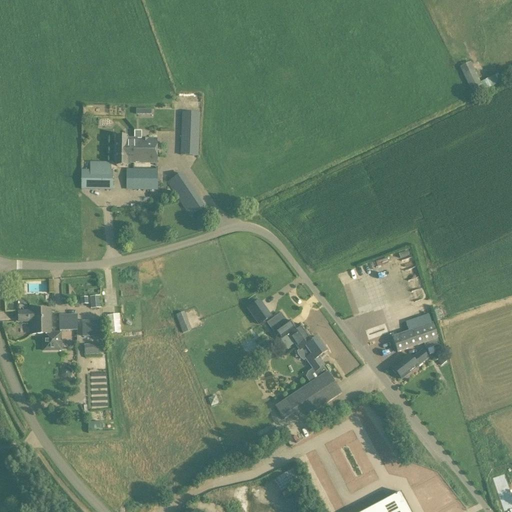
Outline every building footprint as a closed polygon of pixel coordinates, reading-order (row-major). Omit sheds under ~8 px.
[(474,70),(463,75),(472,95),(483,89),(480,83),(474,70)] [(181,113),(180,156),(198,156),(199,113),(181,113)] [(126,163),(156,164),(157,140),(127,139),(127,137),(117,137),(116,167),(126,167),(126,163)] [(112,191),(113,170),(112,170),(112,171),(81,171),(81,190),(112,191)] [(157,171),(126,170),(126,191),(157,191),(157,171)] [(166,183),(190,218),(205,208),(182,174),(166,183)] [(29,291),(47,291),(48,282),(30,282),(29,291)] [(99,296),(90,297),(91,309),(100,308),(99,296)] [(270,317),(259,301),(247,309),(259,325),(270,317)] [(31,335),(43,334),(44,351),(61,351),(61,334),(51,334),(50,311),(30,311),(30,312),(18,313),(19,322),(31,322),(31,335)] [(191,330),(184,312),(175,316),(182,334),(191,330)] [(108,314),(109,333),(121,332),(120,314),(108,314)] [(77,315),(58,315),(59,331),(77,331),(77,315)] [(299,422),(341,394),(323,367),(324,366),(318,358),(326,352),(316,338),(312,342),(300,325),(295,328),(290,320),(273,332),(286,349),(294,344),(299,351),(297,352),(297,355),(301,360),(304,361),(305,360),(318,378),(285,400),(275,407),(284,421),(294,414),(299,422)] [(99,321),(82,321),(82,337),(99,337),(99,321)] [(432,323),(391,337),(397,353),(424,344),(426,349),(439,345),(432,323)] [(101,343),(83,345),(84,355),(102,353),(101,343)] [(401,380),(417,367),(429,359),(422,350),(411,359),(409,356),(392,369),(401,380)] [(441,357),(436,361),(441,367),(446,362),(441,357)] [(64,368),(61,371),(61,376),(64,379),(69,379),(72,376),(71,371),(68,368),(64,368)] [(215,396),(208,399),(211,405),(218,403),(215,396)] [(102,431),(102,421),(89,422),(89,431),(102,431)] [(428,449),(431,446),(415,429),(412,432),(428,449)] [(265,436),(248,445),(252,452),(269,443),(265,436)] [(234,450),(227,453),(230,461),(238,457),(234,450)] [(506,480),(494,485),(499,501),(511,496),(506,480)] [(410,511),(400,493),(363,511),(410,511)]
